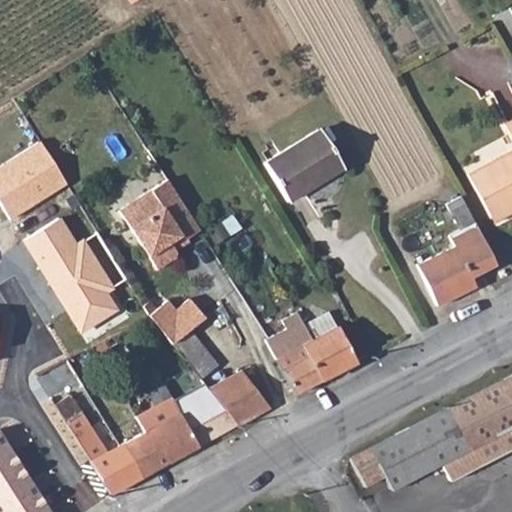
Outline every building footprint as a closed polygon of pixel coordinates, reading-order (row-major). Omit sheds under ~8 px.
[(511,148),(467,171),(488,212),(511,199),(511,118),(507,121),(511,131),(511,148)] [(345,168),(322,128),(266,161),(289,201),(345,168)] [(41,139),(0,164),(0,199),(10,215),(66,180),(41,139)] [(180,236),(185,237),(199,228),(166,177),(117,209),(156,267),(174,255),(175,251),(174,249),(169,241),(179,234),(180,236)] [(511,199),(488,212),(492,219),(511,208),(511,199)] [(87,233),(80,237),(65,212),(27,236),(83,327),(121,304),(110,285),(116,281),(87,233)] [(470,274),(482,267),(495,261),(472,220),(448,232),(455,246),(416,264),(436,304),(475,286),(470,274)] [(169,241),(174,249),(188,241),(185,237),(180,236),(179,234),(169,241)] [(506,274),(503,269),(497,271),(501,277),(506,274)] [(165,303),(148,316),(199,376),(215,363),(165,303)] [(265,337),(294,393),(321,379),(357,362),(336,325),(318,335),(313,326),(307,329),(298,310),(282,318),(286,326),(265,337)] [(215,363),(199,376),(207,386),(226,375),(215,363)] [(251,363),(243,367),(271,406),(275,404),(251,363)] [(213,393),(237,424),(271,406),(243,367),(226,375),(207,386),(213,393)] [(511,374),(443,410),(349,457),(364,486),(385,474),(393,488),(443,461),(467,448),(465,442),(474,438),(471,430),(499,415),(505,428),(511,425),(511,374)] [(59,388),(46,396),(110,495),(199,445),(174,398),(172,395),(136,414),(144,431),(106,451),(70,395),(66,398),(59,388)] [(174,398),(199,445),(237,424),(213,393),(191,404),(185,392),(174,398)] [(467,448),(443,461),(452,478),(511,446),(511,425),(505,428),(499,415),(471,430),(474,438),(465,442),(467,448)] [(52,511),(0,431),(0,511),(52,511)]
